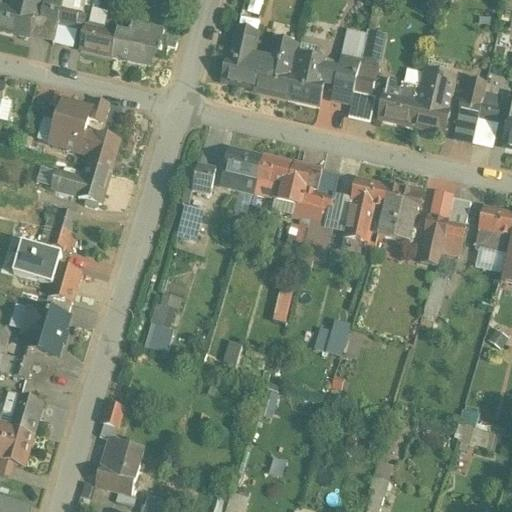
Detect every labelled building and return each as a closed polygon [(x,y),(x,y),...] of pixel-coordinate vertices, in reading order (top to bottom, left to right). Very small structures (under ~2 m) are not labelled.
[(6,9),(0,32),(0,39),(45,51),(52,26),(58,0),(15,0),(14,6),(8,5),(6,9)] [(58,0),(52,26),(81,33),(89,0),(58,0)] [(125,42),(119,66),(153,74),(159,52),(174,56),(178,39),(147,30),(143,46),(125,42)] [(125,42),(88,33),(81,58),(119,66),(125,42)] [(272,42),(239,34),(224,86),(276,100),(286,66),(267,60),(272,42)] [(351,35),(346,61),(383,71),(389,44),(351,35)] [(276,103),(323,116),(328,102),(355,109),(364,80),(332,72),(335,63),(289,51),(286,66),(276,100),(276,103)] [(429,136),(452,141),(464,85),(429,77),(426,94),(424,103),(435,106),(429,136)] [(426,94),(391,86),(382,125),(429,136),(435,106),(424,103),(426,94)] [(472,89),(464,122),(496,130),(504,96),(472,89)] [(103,126),(108,108),(95,104),(92,115),(89,122),(103,126)] [(92,115),(64,106),(51,148),(90,160),(87,170),(110,177),(120,146),(85,136),(89,122),(92,115)] [(273,159),(232,150),(225,178),(265,189),(273,159)] [(314,191),(319,172),(273,159),(265,189),(287,195),(284,208),(309,213),(314,191)] [(87,170),(84,183),(57,175),(52,193),(86,204),(85,209),(96,212),(98,207),(101,208),(110,177),(87,170)] [(194,174),(187,202),(213,210),(221,181),(194,174)] [(335,220),(343,183),(326,178),(322,193),(314,191),(309,213),(335,220)] [(38,202),(41,192),(24,187),(21,197),(38,202)] [(397,197),(361,189),(351,235),(375,240),(381,214),(393,217),(397,197)] [(418,246),(428,204),(397,197),(393,217),(388,239),(418,246)] [(438,203),(425,265),(443,268),(449,242),(467,246),(475,211),(438,203)] [(41,247),(65,253),(75,219),(51,212),(41,247)] [(511,253),(511,222),(484,215),(475,252),(510,261),(511,253)] [(62,258),(22,247),(14,277),(52,289),(49,300),(72,307),(81,276),(59,269),(62,258)] [(72,307),(49,300),(44,314),(68,322),(72,307)] [(35,314),(31,313),(24,336),(28,337),(24,351),(56,360),(68,322),(44,314),(35,312),(35,314)] [(0,375),(13,380),(18,362),(0,357),(0,375)] [(43,407),(10,397),(1,429),(34,438),(43,407)] [(124,413),(109,409),(103,428),(118,432),(124,413)] [(1,429),(0,428),(0,462),(25,470),(34,438),(1,429)] [(110,443),(95,490),(131,500),(145,454),(110,443)] [(287,461),(274,473),(284,484),(297,472),(287,461)] [(378,465),(373,481),(389,485),(393,469),(378,465)] [(368,496),(371,497),(384,501),(385,501),(390,486),(389,485),(373,481),(368,496)] [(366,511),(380,511),(384,501),(371,497),(366,511)] [(0,498),(0,511),(25,511),(27,507),(0,498)] [(226,511),(245,511),(248,502),(231,498),(226,511)]
